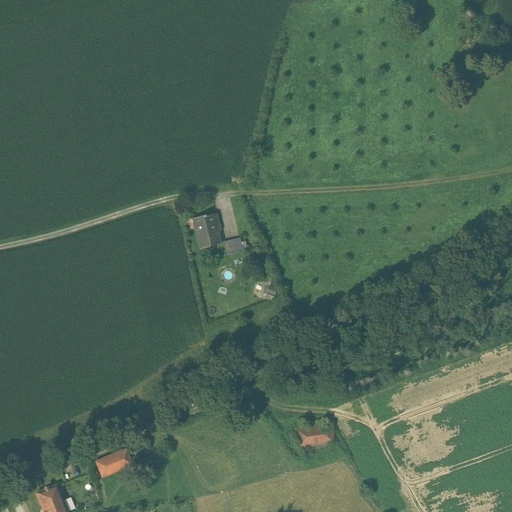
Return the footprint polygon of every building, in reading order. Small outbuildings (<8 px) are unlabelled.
[(216,214),(205,217),(205,216),(193,219),(193,220),(194,220),(201,248),(199,248),(200,249),(220,244),(220,243),(219,244),(213,222),(217,221),(216,214)] [(239,239),(224,242),(227,255),(242,251),(239,239)] [(294,430),(297,450),(304,449),(305,455),(326,452),(325,446),(334,444),(331,424),(294,430)] [(95,462),(102,477),(131,465),(125,450),(95,462)] [(67,511),(56,485),(36,493),(43,511),(67,511)]
